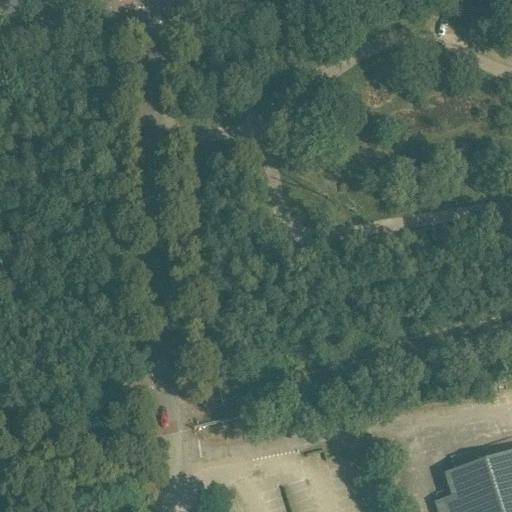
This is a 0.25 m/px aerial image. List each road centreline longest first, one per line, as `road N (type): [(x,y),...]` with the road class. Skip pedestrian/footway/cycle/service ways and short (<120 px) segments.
road 1 (unclassified): [(165,380),(151,134),(158,0)]
road 2 (track): [(167,419),(273,380),(511,320)]
road 3 (residential): [(0,425),(165,380)]
road 4 (unclassified): [(172,511),(165,380)]
